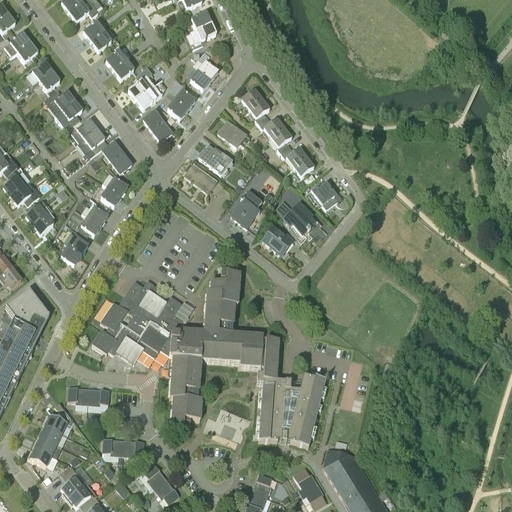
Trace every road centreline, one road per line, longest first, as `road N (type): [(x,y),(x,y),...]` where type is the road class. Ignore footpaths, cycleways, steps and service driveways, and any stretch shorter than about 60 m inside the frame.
road 1 (residential): [(294,286),(353,215),(354,196),(248,61)]
road 2 (residential): [(160,177),(25,0)]
road 3 (residential): [(199,468),(161,456),(147,432),(138,382),(91,378),(50,359)]
road 4 (residential): [(294,286),(160,177)]
road 5 (residential): [(72,313),(160,177)]
road 6 (residential): [(160,177),(248,61)]
